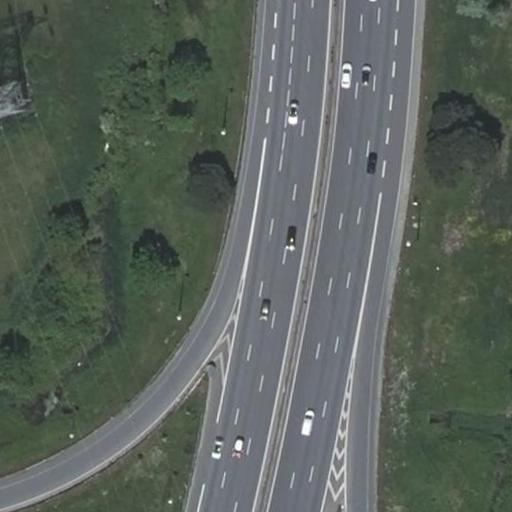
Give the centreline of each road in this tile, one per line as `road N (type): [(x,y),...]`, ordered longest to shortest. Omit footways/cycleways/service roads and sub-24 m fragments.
road 1 (trunk): [(281,0),(233,287),(217,325),(160,402),(125,434),(0,500)]
road 2 (trunk): [(301,0),(277,248),(224,511)]
road 3 (trunk): [(294,511),(355,189),(367,0)]
road 4 (trunk): [(355,511),(363,364),(391,195),(384,0)]
